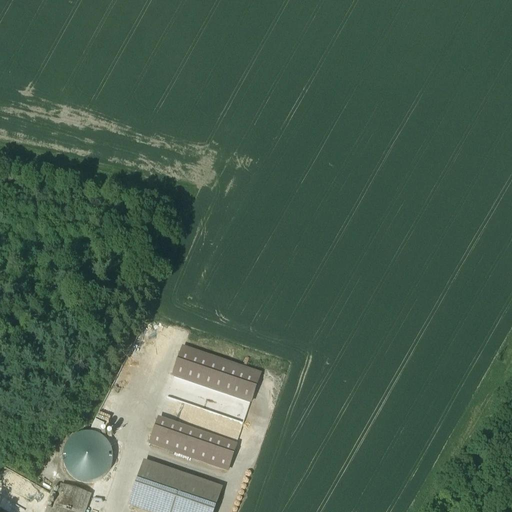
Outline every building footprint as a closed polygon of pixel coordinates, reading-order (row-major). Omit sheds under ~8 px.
[(173,378),(250,404),(252,404),(262,374),(183,347),(172,377),(173,378)] [(236,444),(159,418),(149,447),(228,474),(238,445),(236,444)] [(213,511),(220,493),(143,466),(129,505),(148,511),(213,511)] [(85,511),(91,495),(62,486),(53,510),(47,508),(45,511),(85,511)] [(93,505),(92,507),(92,509),(93,511),(92,511),(121,511),(121,509),(121,506),(120,504),(119,502),(118,500),(116,498),(115,497),(112,496),(110,495),(108,495),(105,495),(103,495),(101,496),(99,497),(97,499),(95,501),(94,503),(93,505)]
